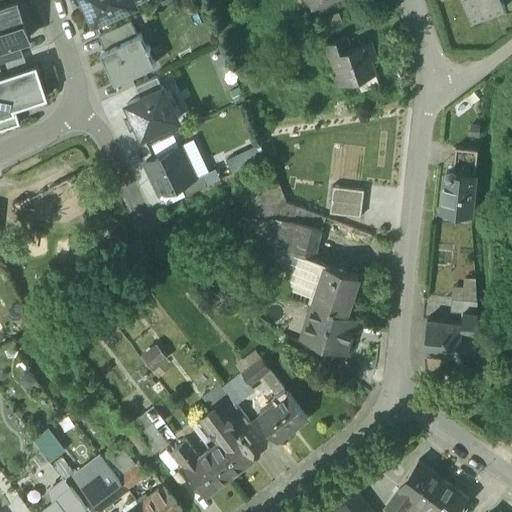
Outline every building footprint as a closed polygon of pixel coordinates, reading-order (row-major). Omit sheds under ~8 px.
[(85,0),(94,21),(135,3),(134,0),(85,0)] [(466,0),(474,20),(505,9),(502,0),(466,0)] [(17,2),(0,7),(0,47),(19,41),(29,37),(17,2)] [(99,34),(105,48),(136,35),(129,21),(99,34)] [(101,51),(116,83),(157,64),(142,32),(136,35),(105,48),(101,51)] [(347,36),(326,43),(331,55),(336,53),(336,52),(351,47),(347,36)] [(19,41),(0,47),(0,62),(24,55),(24,54),(19,41)] [(351,47),(336,52),(336,53),(331,55),(341,84),(376,72),(366,42),(351,47)] [(4,75),(0,75),(0,116),(17,111),(16,107),(49,96),(38,63),(4,75)] [(158,75),(136,85),(141,96),(163,86),(158,75)] [(141,96),(127,102),(142,135),(179,118),(163,85),(163,86),(141,96)] [(0,129),(21,123),(17,111),(0,116),(0,129)] [(260,143),(226,159),(233,172),(266,156),(260,143)] [(147,161),(162,193),(195,178),(180,146),(147,161)] [(478,149),(456,147),(454,168),(454,171),(475,173),(478,149)] [(450,167),(448,168),(446,170),(442,210),(471,213),(475,173),(454,171),(454,168),(451,167),(450,167)] [(195,178),(182,184),(187,195),(209,184),(203,174),(195,178)] [(334,185),(332,200),(361,204),(363,189),(334,185)] [(332,200),(330,214),(359,218),(361,204),(332,200)] [(313,257),(284,249),(292,220),(321,228),(326,217),(287,202),(253,220),(250,239),(239,244),(232,262),(245,266),(243,273),(269,283),(268,286),(313,301),(326,264),(313,257)] [(321,228),(292,220),(284,249),(313,257),(321,228)] [(221,236),(191,251),(197,262),(227,246),(221,236)] [(359,275),(326,264),(313,301),(314,302),(346,312),(359,275)] [(477,300),(452,298),(451,311),(464,312),(464,311),(478,313),(477,300)] [(346,312),(314,302),(305,331),(321,336),(320,341),(344,349),(355,316),(346,312)] [(478,313),(464,311),(464,312),(463,322),(462,333),(479,335),(478,313)] [(463,322),(428,318),(424,352),(451,355),(459,356),(460,355),(462,333),(463,322)] [(146,352),(153,363),(168,355),(161,343),(146,352)] [(360,369),(342,357),(336,355),(328,363),(352,380),(360,369)] [(481,357),(460,355),(459,356),(451,355),(471,379),(481,365),(481,357)] [(262,357),(240,375),(248,386),(263,374),(278,394),(286,388),(262,357)] [(240,375),(224,387),(236,404),(252,391),(248,386),(240,375)] [(224,387),(221,384),(212,391),(221,403),(227,411),(236,404),(224,387)] [(278,394),(273,397),(277,402),(260,415),(278,439),(307,417),(286,388),(278,394)] [(221,403),(202,417),(220,442),(235,431),(235,432),(240,428),(227,411),(221,403)] [(168,442),(146,412),(132,422),(154,452),(168,442)] [(55,459),(69,448),(51,427),(38,439),(55,459)] [(220,442),(211,449),(230,475),(254,457),(235,432),(235,431),(220,442)] [(200,457),(186,439),(173,449),(187,467),(200,457)] [(136,464),(121,445),(104,458),(118,477),(119,477),(136,464)] [(187,467),(187,468),(206,493),(230,475),(211,449),(200,457),(187,467)] [(100,467),(82,481),(102,507),(106,503),(108,503),(128,488),(119,477),(118,477),(104,458),(103,456),(96,461),(100,467)] [(74,472),(62,457),(53,464),(65,479),(74,472)] [(136,464),(119,477),(128,488),(149,472),(140,461),(136,464)] [(418,462),(399,488),(400,488),(386,507),(393,511),(401,511),(412,498),(423,506),(443,480),(418,462)] [(443,480),(423,506),(431,511),(455,511),(466,497),(443,480)] [(164,485),(140,504),(145,511),(181,511),(183,510),(164,485)] [(71,487),(55,499),(65,511),(83,511),(87,509),(71,487)] [(373,511),(359,493),(337,510),(339,511),(373,511)] [(139,503),(127,511),(145,511),(140,504),(139,503)]
